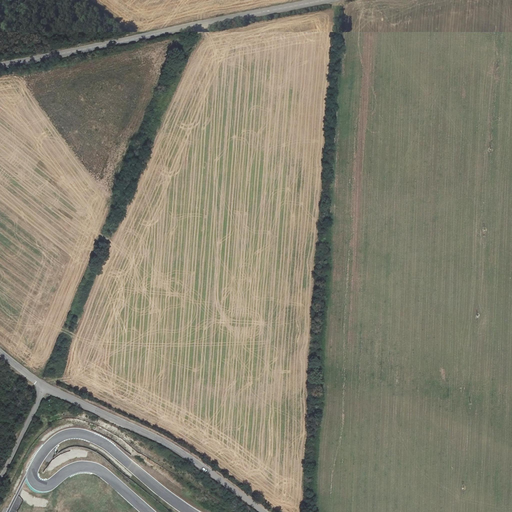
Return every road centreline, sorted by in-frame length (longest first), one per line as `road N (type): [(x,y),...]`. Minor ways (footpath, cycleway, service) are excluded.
road 1 (unclassified): [(0,67),(329,0)]
road 2 (unclassified): [(0,354),(44,388),(161,439),(262,511)]
